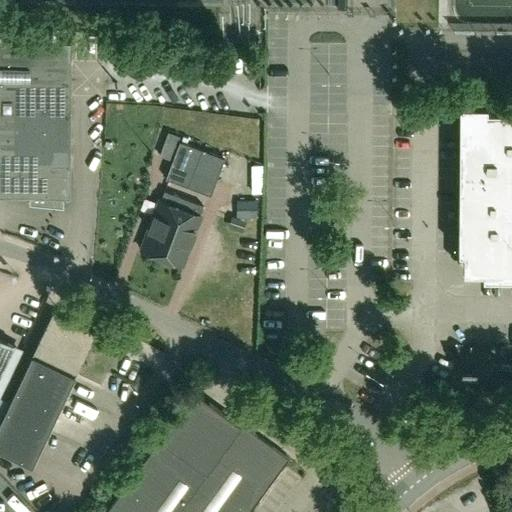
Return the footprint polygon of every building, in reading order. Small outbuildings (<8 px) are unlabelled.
[(69,199),(71,44),(0,42),(0,198),(31,199),(30,204),(61,207),(61,206),(60,206),(60,200),(69,199)] [(480,274),(511,273),(511,111),(462,111),(461,254),(468,254),(480,266),(480,274)] [(159,156),(170,160),(179,137),(167,133),(159,156)] [(224,160),(179,143),(165,180),(210,197),(224,160)] [(199,216),(203,207),(164,192),(160,202),(159,201),(140,251),(182,266),(200,217),(199,216)] [(256,200),(236,200),(236,216),(256,216),(256,200)] [(0,453),(31,468),(74,377),(94,333),(50,313),(0,420),(0,453)] [(0,371),(13,345),(0,338),(0,371)] [(239,428),(191,393),(157,440),(158,441),(106,511),(249,511),(287,460),(240,426),(239,428)]
